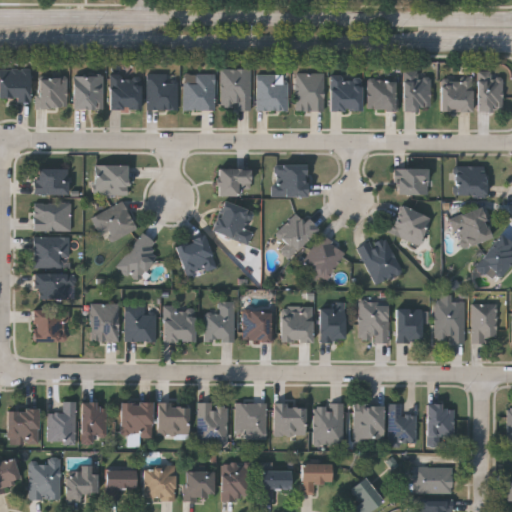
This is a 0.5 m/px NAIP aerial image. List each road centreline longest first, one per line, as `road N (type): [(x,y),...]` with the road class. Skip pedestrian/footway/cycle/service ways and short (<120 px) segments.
road 1 (secondary): [(0,42),(511,44)]
road 2 (secondary): [(511,19),(0,17)]
road 3 (residential): [(511,372),(33,373),(13,364)]
road 4 (residential): [(16,149),(36,139),(511,139)]
road 5 (residential): [(13,364),(7,171),(16,149)]
road 6 (residential): [(486,511),(485,372)]
